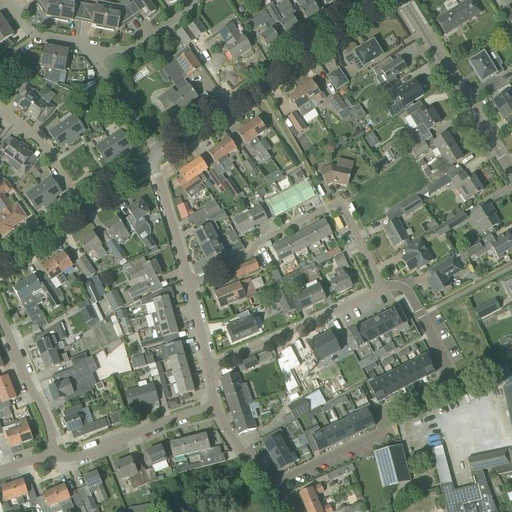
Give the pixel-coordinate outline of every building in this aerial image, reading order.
[(50,19),(59,21),(62,0),(37,0),(47,13),(46,16),(46,15),(45,16),(50,17),(50,19)] [(73,18),(82,20),(85,5),(75,3),(76,2),(63,0),(62,0),(59,21),(67,23),(68,20),(73,21),(72,20),(73,18)] [(132,3),(127,7),(133,16),(140,12),(145,19),(144,19),(144,20),(147,18),(149,20),(155,14),(154,13),(156,12),(155,11),(155,12),(146,0),(134,0),(131,2),(132,3)] [(286,0),(275,8),(280,15),(284,20),(279,24),(280,26),(286,34),(298,25),(292,16),(295,14),(291,8),(291,7),(286,0)] [(298,0),(295,3),(299,9),(306,20),(319,11),(311,0),(310,1),(309,0),(298,0)] [(468,0),(436,21),(445,36),(482,12),(474,0),(468,0)] [(95,28),(104,30),(108,9),(109,4),(96,1),(95,7),(85,5),(82,20),(92,22),(92,24),(91,24),(91,25),(96,26),(95,28)] [(108,9),(104,30),(113,31),(114,29),(118,30),(118,29),(118,27),(133,16),(127,7),(120,11),(108,9)] [(266,10),(275,24),(281,21),(272,7),(266,10)] [(511,13),(508,7),(502,10),(506,17),(510,23),(511,22),(511,13)] [(176,33),(186,47),(206,33),(196,19),(176,33)] [(244,24),(251,33),(256,29),(250,20),(244,24)] [(272,30),(276,27),(272,21),(260,28),(264,34),(259,37),(267,48),(279,39),(272,30)] [(217,34),(226,46),(224,47),(233,61),(250,49),(240,33),(238,34),(231,24),(217,34)] [(6,26),(0,29),(0,54),(10,48),(5,41),(12,36),(12,37),(13,36),(12,34),(14,32),(7,26),(6,27),(6,26)] [(357,59),(363,68),(382,56),(373,41),(345,58),(349,65),(357,59)] [(44,80),(50,82),(56,49),(52,49),(52,47),(45,46),(45,47),(44,47),(44,48),(43,57),(42,57),(38,64),(41,66),(41,67),(40,67),(46,68),(44,80)] [(197,98),(184,80),(201,68),(190,52),(187,47),(169,60),(172,63),(162,70),(163,72),(159,75),(166,85),(170,82),(167,79),(168,78),(179,93),(176,96),(172,90),(158,100),(165,110),(171,105),(178,115),(192,105),(191,103),(197,98)] [(56,49),(50,82),(58,85),(60,71),(65,72),(65,71),(64,71),(65,70),(68,70),(67,61),(66,61),(68,52),(69,52),(68,52),(68,50),(61,49),(60,50),(56,49)] [(7,60),(10,66),(21,59),(18,53),(7,60)] [(473,71),(476,76),(481,83),(494,75),(496,77),(503,73),(499,66),(495,68),(487,54),(484,55),(483,54),(468,63),(473,70),(473,71)] [(394,77),(406,70),(400,60),(390,66),(387,60),(372,70),(377,78),(382,74),(388,84),(395,79),(394,77)] [(327,77),(336,91),(348,83),(338,69),(327,77)] [(14,81),(12,74),(2,78),(4,84),(14,81)] [(312,82),(300,90),(309,103),(315,99),(318,104),(326,99),(317,86),(316,88),(312,82)] [(401,87),(388,95),(401,114),(413,106),(411,103),(422,96),(414,83),(403,90),(401,87)] [(86,93),(91,99),(102,91),(97,85),(86,93)] [(498,112),(511,103),(511,91),(511,90),(508,85),(498,91),(501,97),(492,102),(491,102),(498,112)] [(21,113),(25,116),(36,101),(39,98),(41,96),(33,90),(32,90),(26,86),(18,96),(23,100),(18,106),(23,111),(21,113)] [(80,88),(74,93),(82,96),(90,99),(91,99),(86,93),(85,94),(80,88)] [(309,103),(300,90),(289,98),(293,104),(291,105),(296,112),(298,111),(302,117),(306,114),(308,115),(314,111),(309,103)] [(36,101),(25,116),(29,119),(31,117),(36,121),(42,114),(47,118),(55,108),(49,104),(50,103),(41,96),(39,98),(36,101)] [(336,115),(339,114),(342,118),(349,113),(337,96),(327,102),(336,115)] [(343,102),(348,110),(354,106),(349,98),(343,102)] [(511,103),(498,112),(504,122),(504,121),(511,116),(511,103)] [(72,109),(76,115),(82,111),(78,104),(72,109)] [(359,105),(350,111),(356,121),(365,115),(359,105)] [(411,115),(418,127),(414,129),(419,136),(427,131),(440,124),(431,110),(426,113),(423,108),(411,115)] [(287,118),(299,134),(306,130),(294,113),(287,118)] [(74,116),(61,124),(73,142),(79,138),(78,136),(85,131),(74,116)] [(258,119),(247,126),(256,138),(266,131),(258,119)] [(73,142),(61,124),(49,133),(59,148),(66,144),(68,146),(73,142)] [(259,143),(256,138),(247,126),(237,133),(246,146),(248,144),(255,153),(257,152),(265,163),(270,159),(266,152),(259,143)] [(121,131),(108,139),(120,157),(126,153),(124,151),(131,146),(121,131)] [(401,137),(410,151),(423,143),(420,144),(412,131),(401,137)] [(435,143),(428,147),(431,153),(435,150),(440,156),(454,147),(447,135),(438,140),(435,143)] [(120,157),(108,139),(95,148),(106,163),(113,159),(114,161),(120,157)] [(229,139),(218,146),(231,164),(234,162),(231,159),(239,154),(229,139)] [(3,154),(12,161),(24,146),(20,143),(19,145),(13,140),(8,147),(3,143),(0,147),(0,157),(0,158),(3,154)] [(264,140),(259,143),(266,152),(270,149),(264,140)] [(331,143),(325,146),(328,152),(334,149),(331,143)] [(423,143),(410,151),(414,158),(427,150),(423,143)] [(24,146),(12,161),(21,168),(18,172),(23,176),(32,166),(27,162),(32,155),(27,151),(28,149),(24,146)] [(231,164),(218,146),(208,153),(218,167),(223,164),(228,171),(233,167),(231,165),(231,164)] [(444,163),(439,166),(442,170),(443,171),(444,170),(447,168),(453,164),(462,159),(454,147),(440,156),(444,163)] [(378,162),(382,168),(388,165),(383,158),(378,162)] [(200,159),(189,166),(197,177),(201,184),(206,180),(202,174),(207,170),(200,159)] [(242,164),(249,174),(250,173),(255,170),(256,169),(249,159),(242,164)] [(34,167),(37,171),(44,166),(39,160),(34,167)] [(372,166),(376,173),(382,169),(377,163),(372,166)] [(333,183),(348,187),(351,170),(331,165),(319,171),(326,186),(333,183)] [(197,177),(189,166),(179,174),(182,178),(177,181),(190,200),(203,190),(200,186),(202,184),(201,184),(197,177)] [(217,188),(223,184),(223,183),(222,184),(213,170),(207,175),(217,188)] [(440,170),(427,178),(431,185),(444,177),(440,171),(440,170)] [(450,183),(452,186),(459,196),(460,196),(464,202),(482,191),(474,177),(468,181),(464,173),(451,181),(452,182),(450,183)] [(444,177),(431,185),(426,189),(430,196),(452,182),(447,175),(444,177)] [(271,176),(265,179),(268,185),(275,182),(271,176)] [(51,178),(38,187),(50,204),(56,200),(55,198),(61,194),(51,178)] [(223,184),(233,199),(234,199),(237,203),(244,199),(245,198),(242,193),(240,195),(229,179),(223,183),(223,184)] [(5,181),(0,184),(0,193),(4,191),(6,194),(13,189),(6,180),(5,181)] [(307,182),(293,189),(301,203),(314,196),(307,182)] [(50,204),(38,187),(25,195),(36,211),(43,206),(44,208),(50,204)] [(293,189),(280,196),(288,210),(301,203),(293,189)] [(0,209),(4,214),(0,217),(0,232),(3,236),(10,231),(8,230),(26,218),(17,206),(12,209),(3,195),(0,197),(0,209)] [(399,206),(405,217),(423,206),(416,195),(399,206)] [(288,210),(280,196),(268,202),(275,217),(288,210)] [(127,210),(131,216),(125,219),(137,236),(149,228),(150,228),(143,219),(149,214),(145,208),(147,207),(142,200),(127,210)] [(203,209),(207,215),(209,218),(221,212),(214,202),(203,209)] [(499,224),(491,212),(494,210),(490,204),(469,217),(480,236),(499,224)] [(190,216),(189,216),(193,214),(191,211),(188,212),(186,205),(181,207),(185,218),(190,216)] [(259,206),(246,213),(254,228),(267,221),(259,206)] [(193,234),(200,248),(216,239),(212,232),(215,230),(212,225),(226,217),(222,211),(221,212),(209,218),(207,215),(202,218),(207,227),(193,234)] [(254,228),(246,213),(233,220),(241,235),(254,228)] [(462,213),(439,227),(444,235),(467,220),(462,213)] [(118,234),(123,241),(130,237),(117,217),(103,227),(111,239),(118,234)] [(324,221),(311,227),(318,242),(331,235),(324,221)] [(384,228),(394,248),(408,240),(398,221),(384,228)] [(311,227),(298,234),(305,248),(318,242),(311,227)] [(444,235),(439,227),(433,231),(438,238),(444,235)] [(489,244),(490,246),(498,261),(511,252),(511,241),(507,233),(489,244)] [(94,252),(99,259),(106,255),(101,247),(92,234),(79,243),(88,256),(94,252)] [(298,234),(285,241),(292,255),(305,248),(298,234)] [(141,243),(148,252),(155,247),(149,237),(141,243)] [(216,239),(200,248),(207,261),(223,252),(220,246),(216,239)] [(106,246),(118,264),(127,258),(114,240),(106,246)] [(399,253),(403,259),(401,260),(409,273),(415,269),(417,271),(433,261),(420,240),(399,253)] [(292,255),(285,241),(272,248),(279,262),(292,255)] [(462,251),(467,260),(485,249),(480,241),(462,251)] [(241,244),(227,252),(230,257),(230,258),(244,250),(241,245),(241,244)] [(453,250),(447,254),(450,259),(451,258),(452,257),(456,255),(453,250)] [(63,254),(53,261),(62,274),(73,267),(67,259),(63,254)] [(337,278),(330,281),(337,295),(351,288),(343,271),(349,268),(342,255),(333,259),(337,269),(335,270),(336,271),(334,272),(337,278)] [(74,263),(86,280),(95,274),(84,257),(74,263)] [(161,275),(155,261),(147,265),(143,257),(129,264),(131,268),(133,273),(135,272),(138,279),(145,275),(148,282),(156,278),(161,275)] [(427,281),(435,295),(450,287),(447,281),(461,272),(452,257),(451,258),(450,259),(428,271),(432,278),(427,281)] [(67,282),(65,280),(62,274),(53,261),(42,268),(47,275),(46,275),(47,277),(48,276),(52,282),(56,279),(61,286),(67,282)] [(234,270),(237,277),(258,268),(254,261),(234,270)] [(301,269),(297,271),(299,276),(311,270),(311,271),(316,269),(315,268),(313,264),(306,267),(301,269)] [(65,280),(67,282),(69,286),(76,281),(72,275),(65,280)] [(13,289),(33,324),(42,321),(44,320),(36,306),(42,303),(40,301),(45,298),(53,310),(60,306),(56,300),(48,288),(44,283),(40,286),(34,276),(13,289)] [(214,294),(220,309),(256,295),(249,279),(214,294)] [(89,280),(80,284),(84,290),(91,306),(101,302),(98,293),(94,286),(92,287),(89,280)] [(149,292),(145,283),(127,291),(132,300),(149,292)] [(54,284),(48,288),(56,300),(62,296),(54,284)] [(331,285),(325,288),(328,294),(334,291),(331,285)] [(318,286),(307,291),(314,306),(325,300),(318,286)] [(284,288),(275,292),(282,307),(290,303),(291,302),(284,288)] [(153,304),(155,314),(171,310),(167,297),(164,298),(162,290),(140,300),(141,307),(153,304)] [(314,306),(307,291),(295,297),(302,311),(314,306)] [(495,301),(473,311),(478,320),(499,310),(495,301)] [(90,307),(82,310),(85,317),(93,314),(90,307)] [(409,328),(398,308),(388,313),(396,329),(399,334),(409,328)] [(157,319),(159,326),(174,322),(171,310),(155,314),(151,315),(152,320),(157,319)] [(239,322),(227,327),(233,341),(253,333),(257,331),(251,317),(250,318),(248,312),(237,317),(239,322)] [(396,329),(388,313),(379,318),(387,334),(396,329)] [(130,330),(128,322),(127,318),(120,320),(124,336),(132,334),(131,330),(130,330)] [(387,334),(379,318),(369,323),(377,339),(382,336),(385,341),(389,338),(387,334)] [(174,322),(159,326),(154,327),(157,339),(153,340),(140,343),(142,350),(164,343),(163,338),(178,334),(174,322)] [(36,344),(41,357),(55,352),(53,346),(61,343),(61,341),(66,339),(60,323),(41,334),(44,341),(36,344)] [(377,339),(369,323),(359,328),(368,344),(377,339)] [(368,344),(359,328),(349,333),(352,337),(346,340),(352,352),(358,349),(368,344)] [(320,338),(319,339),(328,358),(340,352),(330,333),(326,335),(326,334),(319,337),(320,338)] [(311,343),(307,345),(317,364),(328,358),(319,339),(317,340),(317,338),(310,342),(311,343)] [(165,348),(168,360),(184,356),(183,354),(185,353),(185,352),(184,349),(183,348),(182,348),(180,343),(165,348)] [(388,346),(382,348),(385,354),(391,352),(388,346)] [(300,366),(290,347),(280,352),(283,358),(276,361),(287,393),(298,387),(290,371),(300,366)] [(378,351),(373,353),(376,359),(381,357),(378,351)] [(55,352),(41,357),(46,370),(61,365),(60,365),(68,362),(65,354),(58,357),(55,352)] [(70,359),(73,368),(83,362),(84,362),(87,361),(85,354),(70,359)] [(154,364),(151,355),(145,357),(148,365),(154,364)] [(143,356),(130,360),(133,370),(145,366),(143,356)] [(168,360),(172,372),(187,368),(184,356),(168,360)] [(416,360),(417,361),(426,377),(425,378),(426,378),(434,374),(425,356),(416,360)] [(237,365),(241,373),(258,365),(254,357),(237,365)] [(365,360),(358,363),(362,370),(369,366),(365,360)] [(417,361),(409,365),(418,382),(425,378),(426,377),(417,361)] [(83,362),(73,368),(73,369),(69,371),(72,380),(49,388),(54,402),(64,398),(67,404),(92,395),(91,394),(92,394),(90,388),(89,384),(74,390),(70,382),(89,375),(84,362),(83,362)] [(151,378),(158,376),(163,374),(160,363),(147,366),(148,369),(149,373),(151,378)] [(409,365),(401,369),(410,386),(418,382),(409,365)] [(511,377),(506,365),(498,369),(505,386),(506,386),(511,383),(511,377)] [(174,377),(176,384),(191,380),(190,377),(191,377),(192,375),(191,372),(190,372),(188,372),(187,368),(172,372),(165,374),(167,379),(174,377)] [(401,369),(393,373),(402,390),(410,386),(401,369)] [(393,373),(385,377),(394,394),(402,390),(393,373)] [(158,376),(161,388),(166,386),(163,374),(158,376)] [(238,374),(220,380),(227,403),(230,410),(230,412),(248,406),(253,405),(247,386),(242,388),(241,386),(241,385),(241,383),(238,374)] [(0,379),(0,392),(12,388),(7,377),(0,379)] [(385,377),(377,381),(386,398),(394,394),(385,377)] [(191,380),(176,384),(179,396),(194,392),(191,380)] [(386,398),(377,381),(377,380),(368,385),(378,403),(386,398)] [(104,388),(101,383),(95,386),(97,391),(104,388)] [(505,386),(502,387),(511,435),(511,383),(506,386),(505,386)] [(153,384),(139,388),(144,406),(158,402),(153,384)] [(166,386),(161,388),(165,400),(170,399),(166,386)] [(0,411),(7,408),(6,408),(5,403),(16,399),(12,388),(0,392),(0,411)] [(144,406),(139,388),(124,392),(130,410),(144,406)] [(344,397),(339,399),(339,400),(341,404),(342,406),(348,403),(345,396),(344,397)] [(287,407),(290,414),(294,421),(310,412),(303,398),(287,407)] [(167,402),(169,409),(178,406),(176,400),(167,402)] [(18,403),(9,407),(11,415),(11,416),(21,412),(18,403)] [(248,406),(230,412),(238,436),(247,432),(256,430),(253,420),(258,419),(253,404),(253,405),(248,406)] [(368,404),(355,411),(357,415),(365,431),(375,427),(367,410),(370,409),(368,404)] [(71,432),(74,440),(107,427),(104,420),(88,426),(80,405),(62,412),(65,419),(63,419),(63,421),(62,422),(63,427),(65,426),(68,433),(71,432)] [(0,435),(3,435),(5,441),(7,440),(10,448),(21,444),(15,425),(14,425),(1,429),(0,425),(0,420),(11,415),(9,407),(6,408),(7,408),(0,411),(0,435)] [(110,417),(113,425),(126,420),(123,412),(110,417)] [(357,415),(348,419),(356,436),(365,431),(357,415)] [(348,419),(339,424),(346,440),(356,436),(348,419)] [(14,424),(14,425),(15,425),(21,444),(32,441),(25,420),(14,424)] [(346,440),(339,424),(329,428),(337,444),(346,440)] [(320,432),(321,432),(319,428),(309,433),(318,453),(328,449),(320,432)] [(320,432),(328,449),(337,444),(329,428),(321,432),(320,432)] [(284,446),(288,444),(280,429),(267,436),(270,441),(263,445),(268,455),(284,446)] [(198,453),(197,453),(201,468),(225,462),(223,454),(221,455),(220,449),(210,452),(206,435),(194,438),(198,453)] [(186,456),(197,453),(198,453),(194,438),(182,441),(186,456)] [(173,459),(186,456),(182,441),(169,444),(173,459)] [(284,446),(268,455),(273,464),(289,455),(284,446)] [(373,453),(382,490),(410,483),(401,446),(373,453)] [(146,453),(152,467),(166,461),(161,447),(146,453)] [(511,448),(476,457),(482,471),(493,468),(497,476),(511,472),(511,448)] [(294,464),(289,455),(273,464),(278,473),(294,464)] [(496,511),(482,471),(476,457),(467,459),(473,486),(453,491),(451,483),(439,486),(446,511),(496,511)] [(144,471),(145,471),(144,468),(143,469),(141,465),(134,468),(130,459),(114,465),(121,482),(128,478),(133,490),(148,484),(144,471)] [(326,476),(329,482),(354,471),(351,464),(326,476)] [(153,468),(145,471),(144,471),(148,484),(157,481),(153,468)] [(83,478),(90,495),(96,492),(97,494),(104,491),(97,472),(83,478)] [(23,481),(12,484),(16,499),(19,507),(24,505),(22,497),(27,495),(23,481)] [(6,504),(1,506),(2,509),(3,511),(20,511),(19,507),(16,499),(12,484),(0,488),(6,504)] [(299,494),(305,508),(318,502),(315,496),(323,492),(320,485),(312,488),(299,494)] [(351,488),(354,495),(360,493),(357,485),(351,488)] [(64,486),(53,490),(61,510),(67,508),(65,502),(70,500),(68,495),(64,486)] [(47,506),(41,509),(41,511),(59,511),(61,511),(61,510),(53,490),(42,495),(46,504),(47,506)] [(77,511),(85,511),(81,501),(77,491),(70,494),(77,511)] [(28,497),(31,507),(31,508),(38,506),(35,495),(28,497)] [(81,501),(85,511),(123,511),(123,510),(114,511),(97,511),(97,510),(91,497),(81,501)] [(318,502),(305,508),(306,511),(331,511),(329,505),(321,509),(318,502)]
